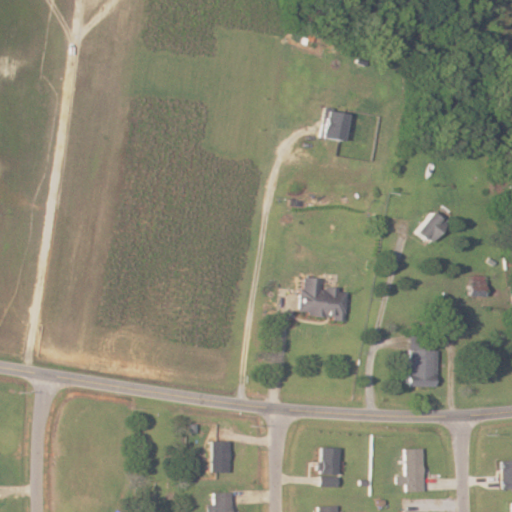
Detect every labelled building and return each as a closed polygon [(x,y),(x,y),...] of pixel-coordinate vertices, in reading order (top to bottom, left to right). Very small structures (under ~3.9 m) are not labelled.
[(320,109),(317,138),(339,141),(342,112),(320,109)] [(426,245),(443,224),(428,211),(411,232),(426,245)] [(483,277),(467,276),(466,295),(482,295),(483,277)] [(316,278),(298,277),(296,315),(342,318),(344,287),(316,285),(316,278)] [(431,331),(406,331),(406,386),(431,386),(431,331)] [(208,438),(208,471),(227,471),(227,438),(208,438)] [(316,446),(315,483),(332,485),(336,447),(316,446)] [(420,490),(420,448),(402,448),(402,490),(420,490)] [(500,460),(511,459),(511,486),(500,486),(500,460)] [(228,511),(228,492),(209,492),(209,504),(204,504),(204,511),(228,511)]
